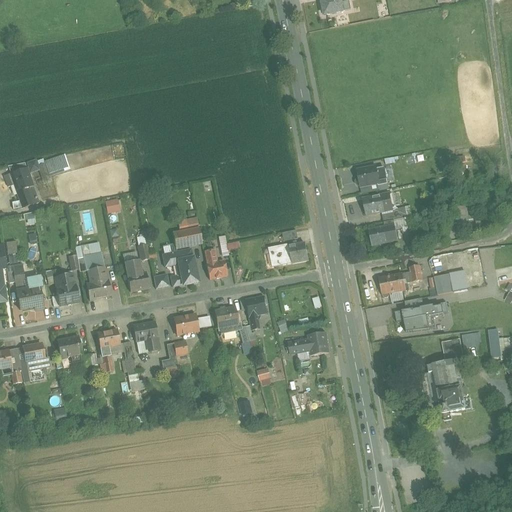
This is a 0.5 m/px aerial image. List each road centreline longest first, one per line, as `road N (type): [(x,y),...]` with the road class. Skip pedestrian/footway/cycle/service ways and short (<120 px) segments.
road 1 (residential): [(0,332),(337,273)]
road 2 (secondary): [(282,0),(337,273)]
road 3 (secondary): [(337,273),(383,511)]
road 4 (residential): [(511,225),(499,238),(337,273)]
road 5 (residential): [(486,0),(511,162)]
